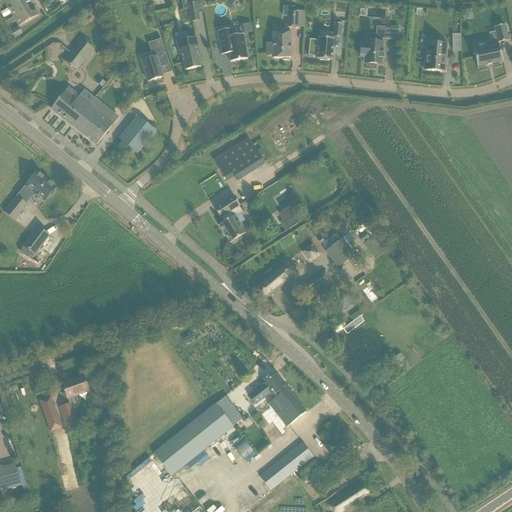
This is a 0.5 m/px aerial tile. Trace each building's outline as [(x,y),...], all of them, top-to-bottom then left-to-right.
[(2,0),(8,9),(22,0),(2,0)] [(22,0),(8,9),(13,18),(28,9),(25,4),(30,1),(29,0),(22,0)] [(199,20),(196,3),(190,5),(191,7),(188,8),(190,19),(193,18),(193,21),(199,20)] [(141,35),(158,29),(150,4),(116,15),(121,31),(138,25),(141,35)] [(28,9),(13,18),(18,27),(38,16),(35,11),(30,14),(28,9)] [(304,28),(304,12),(293,11),(293,17),(288,17),(288,28),(298,29),(298,28),(304,28)] [(340,38),(341,25),(334,24),(333,38),(340,38)] [(508,41),(504,26),(494,28),(498,43),(508,41)] [(360,44),(359,58),(364,58),(364,64),(367,64),(367,66),(366,66),(374,67),(374,66),(372,66),(373,65),(376,65),(376,63),(382,64),(382,59),(384,60),(384,54),(382,54),(383,43),(382,43),(382,40),(390,40),(390,41),(391,41),(392,28),(391,28),(376,27),(375,35),(377,36),(377,43),(367,42),(367,45),(360,44)] [(247,59),(243,35),(232,36),(231,29),(217,32),(222,55),(228,54),(230,62),(247,59)] [(290,58),(290,33),(272,34),(273,43),(266,44),(267,56),(273,56),(273,59),(282,59),(283,61),(289,60),(289,59),(290,58)] [(461,52),(460,35),(453,36),(453,52),(461,52)] [(199,51),(196,38),(176,42),(179,56),(181,55),(185,71),(200,68),(197,52),(199,51)] [(309,39),(308,57),(317,58),(317,60),(319,60),(319,61),(324,61),(325,60),(331,61),(333,40),(318,39),(318,40),(309,39)] [(81,40),(64,61),(76,70),(93,50),(81,40)] [(445,52),(446,45),(446,44),(427,43),(426,56),(425,56),(424,63),(425,63),(424,70),(424,71),(444,73),(444,72),(442,72),(442,64),(445,64),(446,52),(445,52)] [(502,62),(498,46),(473,51),(477,68),(502,62)] [(168,62),(163,47),(153,50),(155,57),(141,62),(147,83),(163,78),(159,65),(168,62)] [(57,102),(51,110),(72,127),(88,106),(89,105),(79,96),(79,97),(68,88),(65,92),(57,102)] [(88,106),(72,127),(96,146),(112,126),(106,121),(111,115),(105,111),(101,116),(88,106)] [(137,117),(119,140),(138,155),(156,132),(137,117)] [(213,160),(227,182),(233,178),(236,182),(264,165),(248,138),(213,160)] [(54,188),(35,172),(24,187),(16,197),(3,211),(14,221),(27,206),(24,203),(32,193),(34,195),(35,194),(44,201),(48,195),(50,196),(54,191),(53,190),(54,188)] [(240,224),(235,217),(242,212),(239,207),(239,206),(234,197),(214,209),(220,218),(222,217),(225,222),(218,226),(230,244),(246,233),(241,224),(240,224)] [(296,222),(292,216),(284,221),(288,227),(289,230),(298,224),(296,222)] [(23,247),(20,251),(31,260),(35,256),(49,236),(37,228),(23,247)] [(326,250),(324,252),(338,269),(355,256),(342,239),(340,240),(336,234),(322,245),(326,250)] [(301,250),(306,261),(320,255),(315,244),(301,250)] [(31,265),(42,270),(46,261),(36,256),(31,265)] [(262,302),(297,274),(285,259),(275,268),(277,270),(253,290),(262,302)] [(297,288),(303,297),(330,280),(324,271),(297,288)] [(335,305),(341,313),(357,301),(351,293),(335,305)] [(257,389),(248,397),(255,405),(263,398),(269,394),(274,400),(268,404),(281,421),(286,427),(286,428),(298,419),(306,413),(276,374),(262,385),(263,385),(258,389),(257,389)] [(382,376),(374,382),(377,386),(386,380),(382,376)] [(77,408),(73,397),(88,391),(83,377),(75,380),(70,382),(70,381),(62,384),(69,405),(60,408),(66,426),(76,423),(72,410),(77,408)] [(225,396),(153,454),(170,476),(242,418),(225,396)] [(39,402),(50,432),(60,428),(50,398),(39,402)] [(246,462),(255,454),(239,437),(230,445),(246,462)] [(301,443),(259,477),(270,491),(313,458),(301,443)] [(0,466),(0,491),(9,489),(2,466),(0,466)] [(369,494),(361,483),(337,499),(327,505),(330,511),(340,511),(344,510),(344,511),(369,494)] [(203,511),(185,489),(163,506),(168,511),(203,511)]
